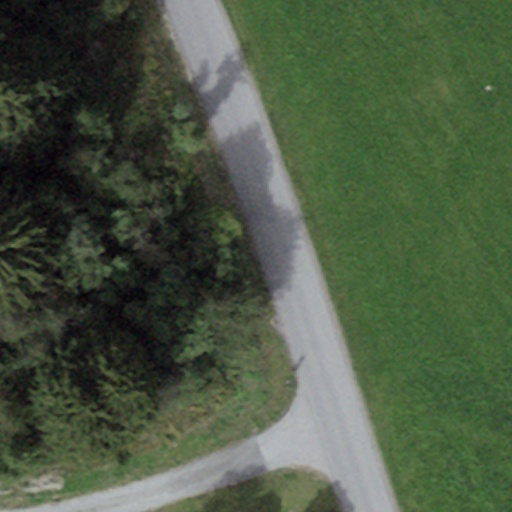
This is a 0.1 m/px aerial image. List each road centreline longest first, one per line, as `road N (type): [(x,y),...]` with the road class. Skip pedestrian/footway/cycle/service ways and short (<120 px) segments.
road 1 (unclassified): [(181,0),(370,511)]
road 2 (track): [(346,437),(79,511)]
